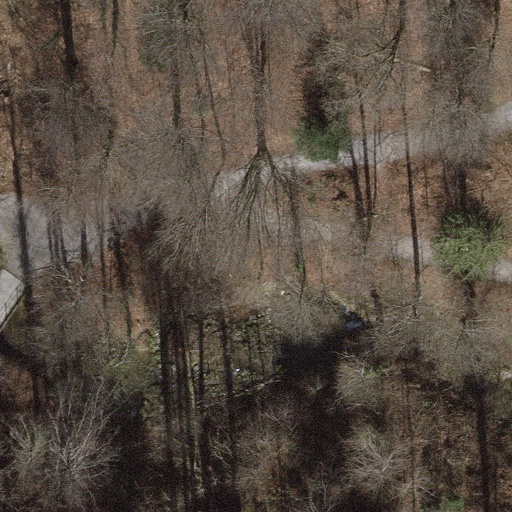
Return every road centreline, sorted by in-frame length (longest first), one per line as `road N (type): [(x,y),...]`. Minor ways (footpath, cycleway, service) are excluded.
road 1 (track): [(511,269),(290,226),(208,188)]
road 2 (track): [(208,188),(511,112)]
road 3 (track): [(37,219),(85,221),(208,188)]
